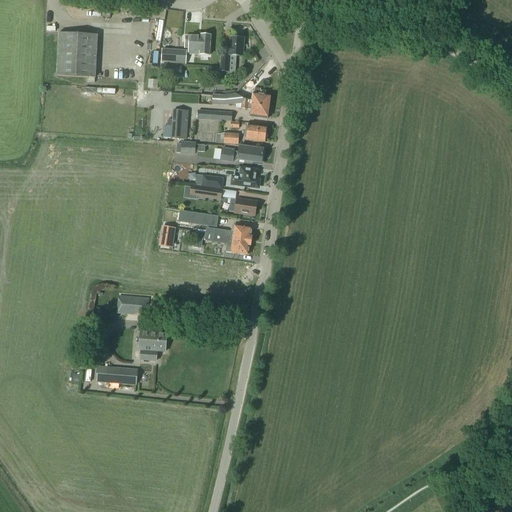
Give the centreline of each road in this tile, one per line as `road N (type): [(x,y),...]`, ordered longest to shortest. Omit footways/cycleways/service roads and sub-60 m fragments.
road 1 (unclassified): [(211,511),(267,252),(287,68)]
road 2 (unclassified): [(300,23),(420,34),(511,91)]
road 3 (unknown): [(195,4),(177,26),(135,37),(74,21),(60,0)]
